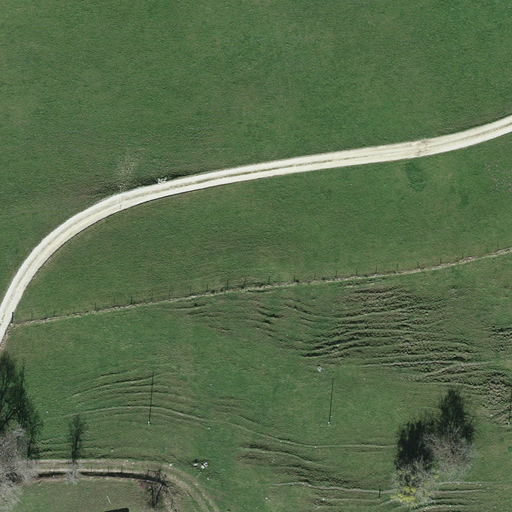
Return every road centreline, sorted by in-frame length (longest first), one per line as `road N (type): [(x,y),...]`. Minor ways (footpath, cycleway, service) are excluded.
road 1 (track): [(0,324),(36,260),(67,226),(212,180),(454,143),(511,120)]
road 2 (track): [(0,465),(164,471),(188,482),(212,511)]
